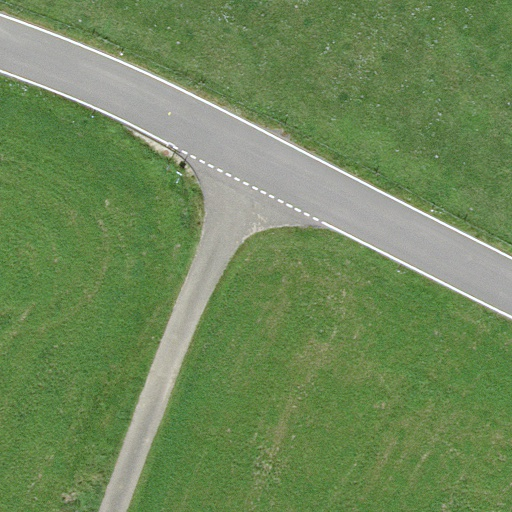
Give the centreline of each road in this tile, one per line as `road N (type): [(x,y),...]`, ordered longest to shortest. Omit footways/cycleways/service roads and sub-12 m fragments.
road 1 (unclassified): [(115,511),(255,157)]
road 2 (tertiary): [(255,157),(511,287)]
road 3 (tertiary): [(0,37),(255,157)]
